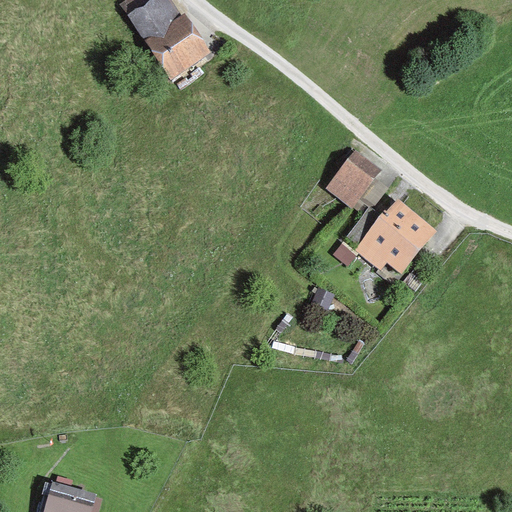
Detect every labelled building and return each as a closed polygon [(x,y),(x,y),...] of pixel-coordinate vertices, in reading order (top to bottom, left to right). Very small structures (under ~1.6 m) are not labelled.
[(154,3),(157,0),(134,0),(122,8),(167,76),(202,54),(183,25),(173,31),(154,3)] [(351,165),(376,183),(383,174),(358,156),(351,165)] [(372,183),(348,164),(329,188),(353,207),(372,183)] [(379,224),(366,214),(346,237),(360,249),(363,245),(381,261),(387,254),(401,266),(425,237),(396,213),(388,223),(384,219),(379,224)] [(51,498),(44,496),(39,511),(97,511),(67,502),(69,493),(54,489),(51,498)]
